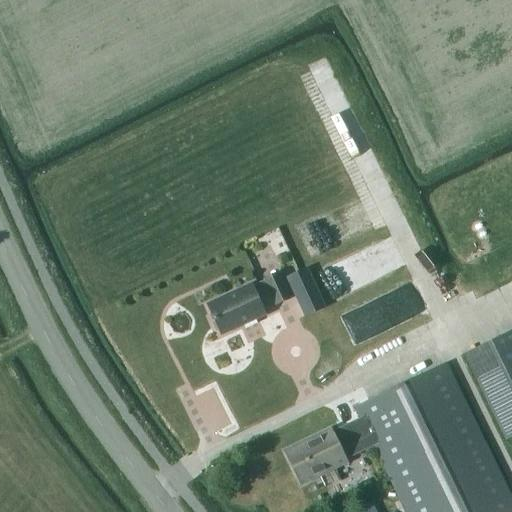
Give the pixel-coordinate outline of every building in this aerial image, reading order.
[(329,248),(322,221),(300,227),(307,253),(329,248)] [(305,269),(286,278),(304,316),(323,306),(305,269)] [(216,332),(219,331),(220,334),(264,314),(260,306),(273,300),(275,305),(288,299),(277,273),(264,279),(264,281),(251,287),(251,285),(207,305),(214,321),(211,322),(216,332)] [(354,321),(359,318),(355,311),(342,318),(353,338),(361,333),(354,321)] [(511,329),(463,353),(506,441),(511,437),(511,329)] [(375,443),(408,511),(511,511),(511,497),(446,362),(356,405),(362,417),(333,431),(331,428),(287,450),(302,483),(347,461),(346,458),(375,443)] [(357,511),(375,511),(368,498),(354,505),(357,511)]
